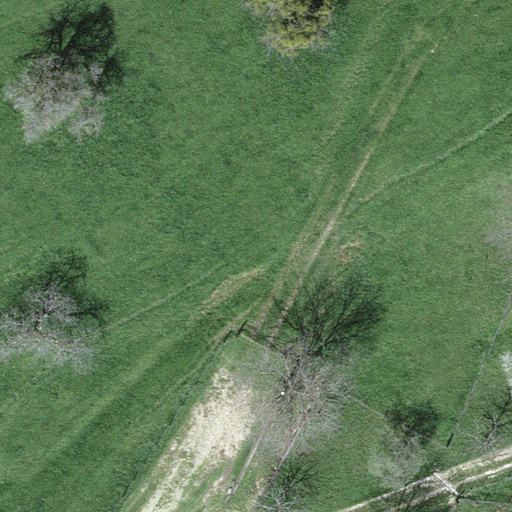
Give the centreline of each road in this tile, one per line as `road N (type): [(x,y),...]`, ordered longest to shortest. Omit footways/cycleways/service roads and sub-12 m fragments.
road 1 (track): [(511,452),(360,511)]
road 2 (track): [(154,511),(236,383)]
